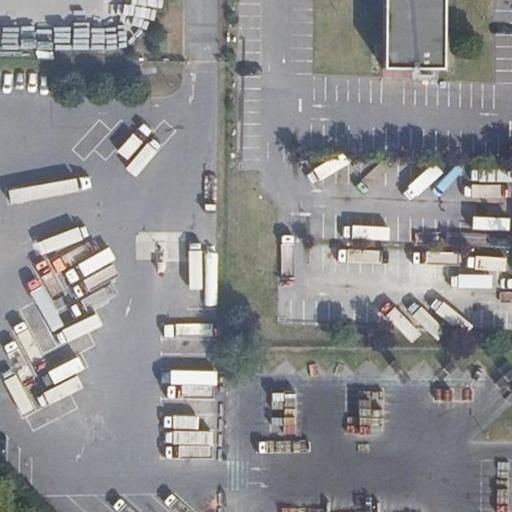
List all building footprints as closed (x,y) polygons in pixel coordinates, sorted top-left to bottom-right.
[(119,0),(120,18),(165,17),(164,0),(119,0)] [(385,0),(384,66),(445,66),(446,0),(385,0)] [(23,318),(39,352),(53,346),(46,330),(56,326),(41,291),(30,296),(37,311),(23,318)] [(91,317),(65,322),(68,335),(93,330),(91,317)] [(10,363),(15,376),(4,380),(22,426),(68,408),(59,385),(40,393),(25,357),(10,363)] [(272,399),(270,432),(294,433),(295,400),(272,399)]
